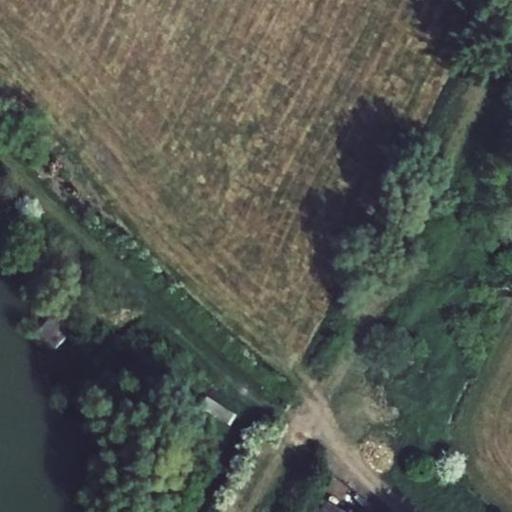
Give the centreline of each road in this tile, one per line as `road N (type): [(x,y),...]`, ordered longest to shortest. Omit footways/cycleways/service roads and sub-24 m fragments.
road 1 (track): [(0,157),(165,329),(418,511)]
road 2 (track): [(307,430),(397,290),(511,32)]
